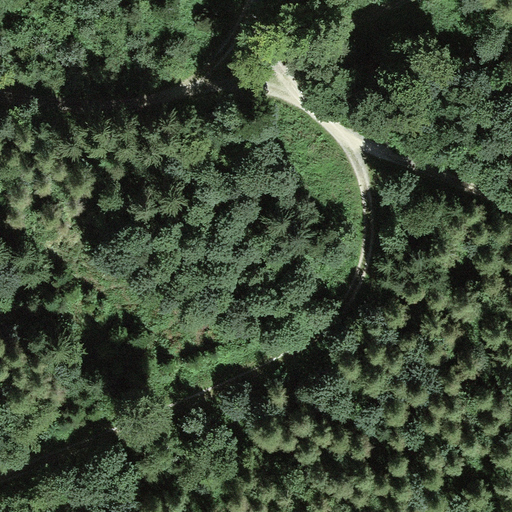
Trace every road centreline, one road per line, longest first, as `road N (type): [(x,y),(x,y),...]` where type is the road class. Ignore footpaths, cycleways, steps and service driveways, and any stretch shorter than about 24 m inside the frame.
road 1 (track): [(0,479),(259,370),(330,323),(362,276),(368,243),(369,205),(354,140),(511,206)]
road 2 (track): [(0,96),(88,108),(200,85),(303,97)]
road 3 (track): [(354,140),(272,64),(396,0)]
